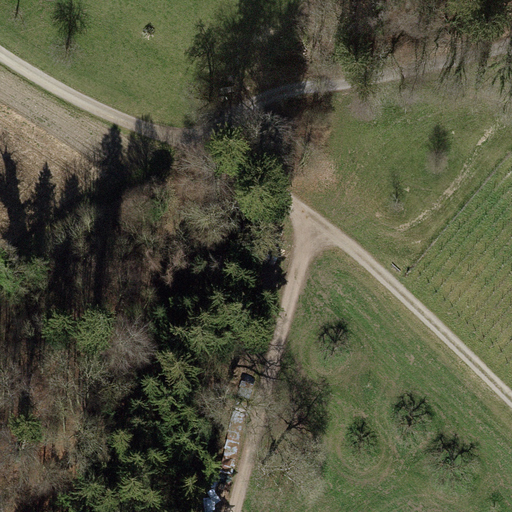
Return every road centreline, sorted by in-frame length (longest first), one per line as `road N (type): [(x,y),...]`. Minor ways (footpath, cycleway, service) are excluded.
road 1 (track): [(188,144),(276,93),(511,47)]
road 2 (track): [(231,511),(300,214)]
road 3 (track): [(511,406),(401,293),(300,214)]
road 4 (track): [(188,144),(95,107),(0,52)]
road 5 (track): [(300,214),(188,144)]
